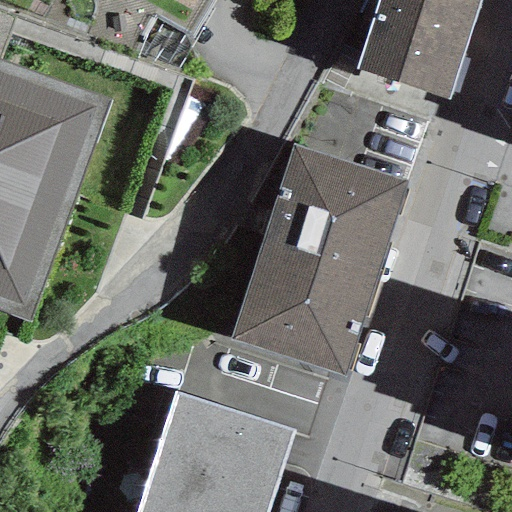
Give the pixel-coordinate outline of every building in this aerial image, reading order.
[(129,0),(190,35),(210,0),(129,0)] [(377,0),(358,65),(448,92),(475,0),(377,0)] [(106,94),(0,57),(0,301),(31,312),(106,94)] [(292,139),(230,337),(346,373),(408,175),(292,139)] [(178,390),(137,511),(265,511),(292,427),(178,390)]
